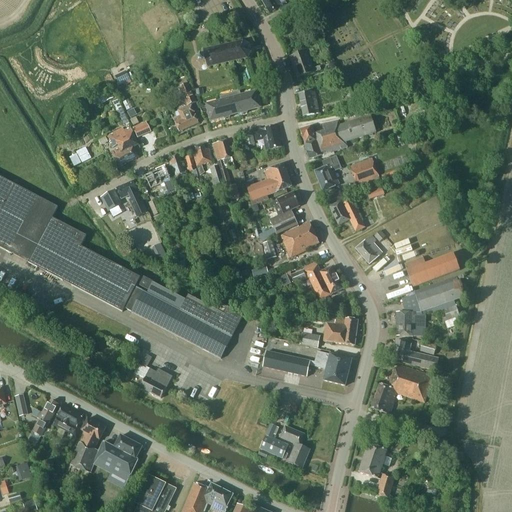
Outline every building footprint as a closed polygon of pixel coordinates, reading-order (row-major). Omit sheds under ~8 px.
[(261,0),(269,13),(282,6),(278,0),(261,0)] [(295,9),(292,3),(280,9),(283,15),(295,9)] [(248,60),(252,53),(250,46),(243,42),(203,51),(205,57),(199,58),(200,65),(206,63),(208,69),(248,60)] [(290,57),(294,68),(311,62),(308,55),(314,52),(313,49),(307,51),(290,57)] [(311,62),(294,68),(298,79),(315,73),(321,70),(320,67),(313,69),(311,62)] [(337,76),(334,68),(326,71),(329,78),(337,76)] [(130,81),(126,72),(115,77),(120,86),(130,81)] [(177,82),(179,88),(187,106),(196,102),(188,83),(187,84),(185,79),(177,82)] [(206,102),(207,106),(211,121),(224,118),(225,120),(230,118),(229,116),(242,113),(242,115),(247,113),(246,111),(260,108),(256,93),(240,97),(239,92),(221,97),(222,102),(216,103),(215,99),(206,102)] [(319,114),(318,108),(317,103),(314,92),(310,93),(299,95),(303,117),(314,115),(319,114)] [(107,93),(96,100),(99,105),(110,98),(107,93)] [(354,100),(340,103),(341,108),(343,107),(343,108),(355,106),(354,100)] [(199,123),(191,105),(178,111),(180,116),(173,120),(179,132),(199,123)] [(127,112),(130,119),(136,116),(134,109),(127,112)] [(300,132),(309,160),(321,156),(347,148),(345,142),(376,132),(375,132),(379,130),(375,116),(371,117),(370,115),(340,125),(338,121),(323,125),(325,131),(314,135),(311,126),(302,129),(300,132)] [(136,118),(130,120),(133,126),(139,124),(136,118)] [(137,138),(151,132),(148,125),(147,125),(146,122),(133,128),(137,138)] [(266,151),(281,148),(276,126),(261,130),(254,132),(256,141),(264,140),(266,151)] [(119,168),(138,157),(133,148),(138,145),(130,128),(124,131),(123,128),(106,137),(112,148),(118,145),(120,150),(119,151),(118,150),(111,153),(119,168)] [(247,150),(247,146),(255,144),(253,134),(244,135),(245,137),(240,137),(243,151),(247,150)] [(229,201),(239,198),(236,185),(231,186),(226,169),(235,166),(232,158),(227,140),(212,145),(218,162),(217,162),(223,180),(229,201)] [(206,150),(204,145),(195,148),(196,153),(193,154),(199,175),(204,173),(202,165),(213,162),(209,149),(206,150)] [(87,148),(70,156),(75,167),(92,158),(87,148)] [(174,179),(186,176),(179,155),(167,159),(170,166),(174,179)] [(186,158),(189,168),(187,169),(188,174),(192,173),(194,179),(198,178),(192,157),(186,158)] [(341,169),(337,159),(336,157),(322,162),(324,168),(314,172),(323,192),(339,185),(334,172),(341,169)] [(357,188),(379,180),(372,159),(349,167),(357,188)] [(171,180),(165,165),(155,169),(156,171),(145,176),(151,190),(164,184),(168,192),(174,190),(170,181),(171,180)] [(268,181),(254,186),(252,180),(245,182),(247,189),(253,206),(269,200),(267,196),(291,187),(283,165),(264,171),(268,181)] [(214,186),(223,183),(218,166),(209,169),(214,186)] [(385,180),(397,176),(395,171),(383,175),(385,180)] [(0,248),(119,311),(122,313),(124,309),(221,359),(244,316),(219,303),(215,310),(182,292),(180,296),(141,276),(140,278),(81,247),(87,236),(52,218),(58,208),(0,177),(0,248)] [(122,199),(128,196),(130,200),(128,201),(137,218),(147,213),(137,192),(132,182),(117,189),(122,199)] [(384,196),(382,188),(374,190),(377,198),(384,196)] [(101,198),(108,212),(121,205),(114,191),(101,198)] [(270,220),(274,230),(277,235),(298,225),(291,211),(299,207),(293,193),(277,200),(272,202),(278,217),(270,220)] [(365,228),(360,218),(355,208),(350,197),(329,208),(338,226),(350,221),(355,233),(365,228)] [(154,216),(162,213),(156,200),(149,204),(154,216)] [(305,250),(319,244),(310,223),(281,236),(290,259),(306,251),(305,250)] [(374,237),(379,243),(385,237),(380,231),(374,237)] [(369,265),(382,254),(374,244),(376,242),(371,236),(356,250),(369,265)] [(396,255),(412,246),(409,239),(393,247),(396,255)] [(262,244),(267,260),(276,258),(271,241),(262,244)] [(416,252),(400,258),(401,263),(417,256),(416,252)] [(460,271),(453,254),(425,264),(423,258),(404,265),(413,288),(460,271)] [(187,268),(184,261),(174,265),(176,272),(187,268)] [(309,279),(314,289),(319,300),(307,304),(311,312),(326,306),(323,299),(343,290),(332,268),(321,273),(317,266),(305,272),(305,270),(291,276),(295,284),(309,279)] [(402,300),(405,313),(396,313),(396,337),(413,337),(425,337),(426,317),(436,313),(440,325),(460,318),(454,301),(464,298),(459,283),(460,282),(460,280),(464,278),(463,276),(457,278),(414,292),(416,296),(402,300)] [(270,282),(272,291),(280,289),(277,280),(270,282)] [(286,314),(282,304),(267,309),(270,319),(286,314)] [(345,320),(336,318),(322,317),(321,323),(326,324),(323,342),(354,346),(358,321),(345,319),(345,320)] [(300,345),(318,349),(320,337),(302,334),(300,345)] [(391,359),(402,361),(402,364),(436,371),(438,359),(409,353),(411,344),(396,341),(391,359)] [(434,356),(436,347),(423,343),(420,352),(434,356)] [(266,352),(265,360),(263,368),(307,377),(309,366),(326,370),(323,381),(345,387),(352,360),(330,354),(330,355),(317,352),(315,363),(266,352)] [(157,373),(150,369),(147,367),(151,358),(146,355),(140,366),(139,365),(134,374),(145,380),(140,388),(160,399),(172,377),(158,369),(157,373)] [(424,404),(429,388),(433,377),(396,365),(389,388),(380,385),(371,409),(390,416),(397,394),(424,404)] [(23,395),(15,397),(19,417),(27,415),(23,395)] [(48,427),(59,405),(51,401),(49,404),(48,403),(42,413),(40,412),(37,418),(39,420),(33,432),(28,441),(37,445),(41,437),(47,426),(48,427)] [(78,427),(83,417),(63,406),(53,425),(76,437),(81,429),(78,427)] [(90,473),(94,463),(99,452),(95,450),(100,440),(100,441),(106,429),(88,419),(81,431),(84,433),(80,443),(70,466),(90,473)] [(282,460),(288,446),(272,438),(277,428),(270,424),(265,436),(259,450),(260,450),(258,455),(266,459),(265,459),(271,462),(274,456),(282,460)] [(305,435),(285,427),(280,438),(294,444),(286,463),(290,465),(289,466),(302,471),(310,450),(300,446),(305,435)] [(99,452),(94,463),(95,464),(91,475),(123,491),(138,461),(136,460),(142,447),(121,436),(115,448),(103,442),(99,452)] [(386,455),(387,451),(368,445),(359,473),(375,478),(378,479),(380,474),(382,467),(383,465),(389,467),(391,460),(385,457),(386,455)] [(36,454),(42,457),(44,454),(46,450),(40,447),(36,454)] [(20,481),(32,477),(27,463),(15,467),(20,481)] [(389,499),(393,485),(395,485),(397,479),(383,475),(377,495),(389,499)] [(165,511),(176,489),(149,476),(135,504),(139,506),(135,511),(165,511)] [(227,507),(233,496),(212,485),(209,490),(194,483),(182,511),(203,511),(204,511),(208,504),(213,506),(211,510),(214,511),(226,511),(229,507),(227,507)] [(20,494),(8,497),(10,504),(22,500),(20,494)] [(32,511),(37,511),(34,500),(23,504),(25,511),(32,511)]
